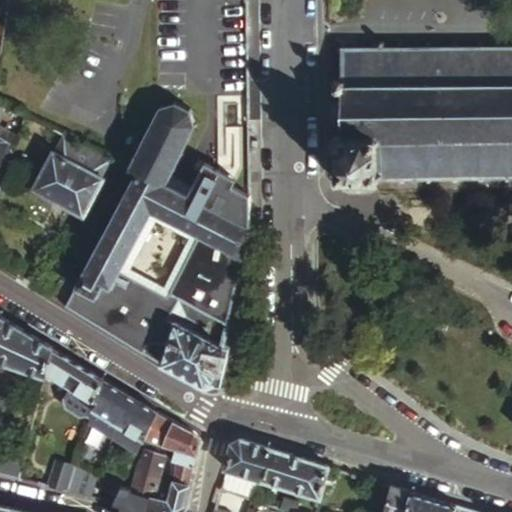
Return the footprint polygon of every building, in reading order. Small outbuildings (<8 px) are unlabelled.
[(338,182),(338,185),(340,185),(341,182),(343,182),(343,177),(373,177),(373,182),(376,182),(376,184),(379,184),(379,177),(401,177),(401,182),(405,182),(404,177),(428,177),(428,181),(431,181),(431,177),(454,176),(454,181),(457,181),(457,177),(480,177),(480,181),(484,181),(484,176),(506,176),(507,181),(510,181),(510,176),(511,176),(511,45),(504,46),(504,42),(501,42),(501,46),(478,46),(478,42),(475,42),(475,46),(452,46),(452,41),(449,42),(449,46),(426,46),(426,42),(423,42),(423,46),(398,46),(397,42),(394,42),(394,46),(373,46),(373,42),(370,42),(370,46),(341,46),(341,42),(338,42),(338,46),(333,46),(333,50),(338,51),(338,79),(333,79),(333,90),(340,90),(340,134),(333,134),(333,146),(338,146),(338,172),(333,172),(333,177),(338,177),(338,182)] [(0,189),(27,112),(13,104),(10,129),(1,125),(5,100),(0,97),(0,189)] [(186,195),(167,185),(168,183),(166,182),(170,175),(172,170),(174,171),(176,167),(174,166),(180,155),(182,155),(183,152),(181,151),(187,138),(190,140),(191,137),(189,135),(193,127),(196,129),(197,125),(194,124),(188,111),(190,109),(188,107),(186,108),(178,104),(178,101),(175,101),(175,104),(159,109),(157,107),(155,111),(158,112),(154,118),(152,117),(151,120),(152,121),(147,134),(145,133),(143,136),(145,137),(139,149),(137,148),(135,151),(137,152),(131,164),(129,163),(127,167),(137,172),(133,179),(77,282),(65,304),(148,354),(153,345),(166,349),(174,323),(167,319),(174,306),(175,304),(167,299),(120,271),(153,211),(201,236),(169,295),(178,299),(204,313),(227,326),(248,234),(250,226),(249,223),(249,195),(232,186),(235,179),(202,165),(191,186),(186,195)] [(127,167),(64,132),(55,151),(53,150),(30,194),(81,221),(104,178),(103,177),(109,166),(133,179),(137,172),(127,167)] [(168,183),(167,185),(186,195),(191,186),(170,175),(166,182),(168,183)] [(65,304),(77,282),(63,273),(50,295),(64,303),(65,304)] [(178,299),(169,295),(167,299),(175,304),(178,299)] [(199,323),(204,313),(178,299),(175,304),(174,306),(185,312),(184,314),(199,323)] [(29,333),(0,315),(0,359),(44,374),(45,370),(52,346),(29,333)] [(215,381),(222,347),(174,321),(174,323),(166,349),(161,362),(205,385),(215,381)] [(166,349),(153,345),(148,354),(161,362),(166,349)] [(82,364),(52,346),(45,370),(68,385),(94,402),(102,376),(82,364)] [(124,390),(102,376),(94,402),(89,417),(89,418),(112,432),(115,421),(131,394),(124,390)] [(94,402),(68,385),(62,400),(65,407),(80,416),(86,414),(89,417),(94,402)] [(144,401),(131,394),(115,421),(112,432),(138,447),(144,437),(157,411),(158,409),(144,401)] [(157,411),(144,437),(174,449),(172,460),(177,461),(172,480),(189,485),(190,479),(200,439),(194,430),(176,421),(157,411)] [(232,441),(226,466),(262,477),(269,446),(253,441),(240,437),(232,441)] [(154,492),(157,482),(158,477),(162,479),(164,474),(160,473),(165,455),(147,446),(138,462),(132,486),(154,492)] [(269,446),(262,477),(320,495),(329,464),(296,454),(269,446)] [(0,474),(16,478),(22,457),(0,450),(0,474)] [(46,485),(64,489),(72,465),(53,461),(46,485)] [(98,484),(115,493),(127,471),(110,462),(98,484)] [(83,478),(70,474),(65,489),(79,492),(83,478)] [(181,511),(183,506),(189,485),(172,480),(171,485),(157,482),(154,492),(132,486),(127,484),(118,511),(181,511)] [(371,511),(373,511),(383,511),(392,484),(380,481),(371,511)] [(383,511),(404,511),(412,490),(401,487),(392,484),(383,511)] [(453,511),(455,504),(433,497),(412,490),(404,511),(453,511)] [(283,495),(279,506),(290,509),(295,511),(298,500),(283,495)]
